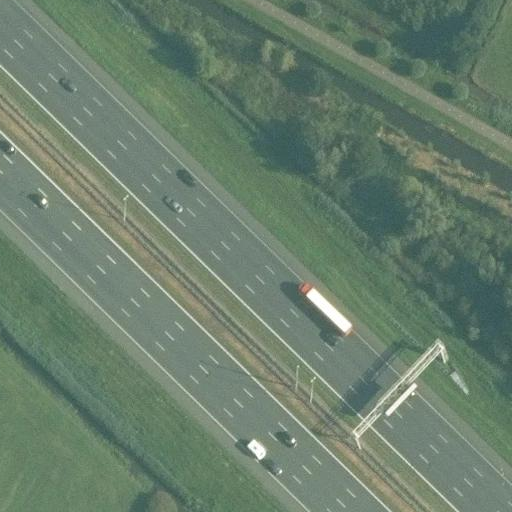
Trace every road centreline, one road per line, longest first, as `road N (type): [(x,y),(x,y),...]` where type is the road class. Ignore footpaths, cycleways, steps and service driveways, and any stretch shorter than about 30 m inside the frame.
road 1 (motorway): [(496,511),(0,26)]
road 2 (motorway): [(0,170),(349,511)]
